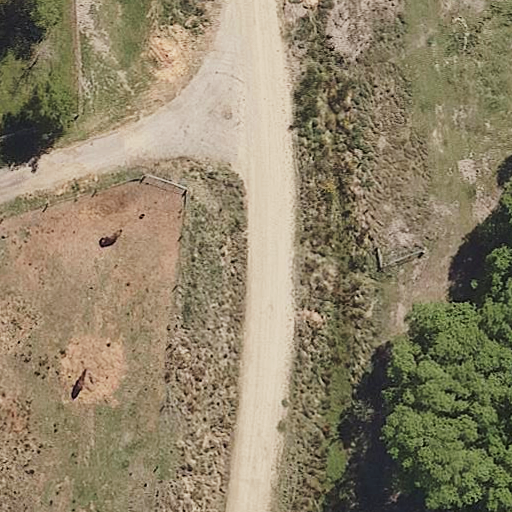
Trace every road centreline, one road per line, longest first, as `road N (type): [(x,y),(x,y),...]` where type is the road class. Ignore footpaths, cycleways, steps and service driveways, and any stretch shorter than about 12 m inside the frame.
road 1 (residential): [(249,511),(270,259),(261,100)]
road 2 (residential): [(0,187),(261,100)]
